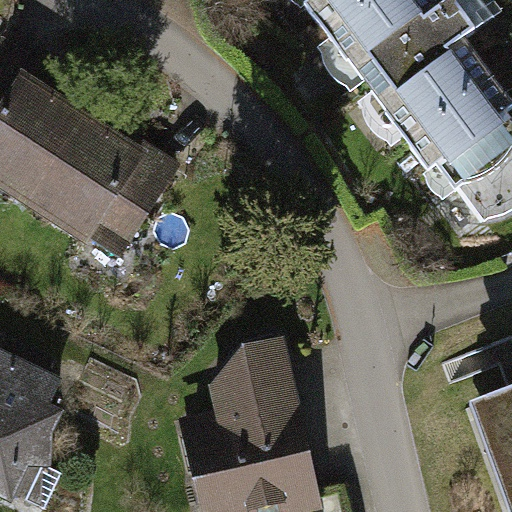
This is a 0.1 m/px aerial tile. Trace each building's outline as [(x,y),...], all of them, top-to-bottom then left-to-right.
[(511,116),(491,89),(422,0),(317,0),(487,222),(511,202),(511,116)] [(104,123),(37,79),(0,131),(0,188),(45,218),(104,123)] [(188,176),(104,123),(45,218),(129,271),(188,176)] [(228,414),(188,424),(205,511),(333,511),(303,348),(266,351),(222,392),(228,414)] [(58,511),(105,389),(0,349),(0,496),(40,511),(58,511)] [(511,511),(511,403),(468,420),(502,511),(511,511)]
